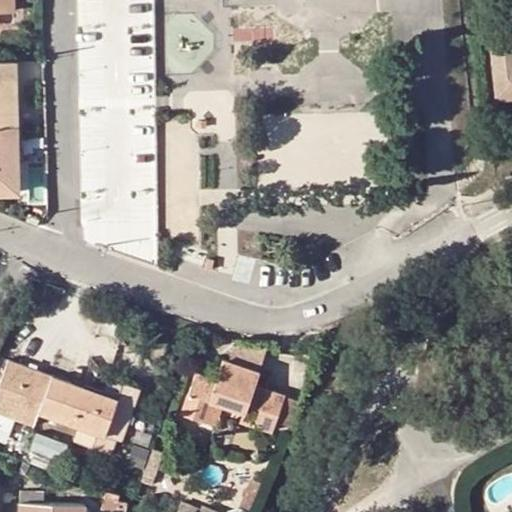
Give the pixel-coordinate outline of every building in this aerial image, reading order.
[(13,0),(0,0),(0,23),(4,24),(3,11),(14,11),(13,0)] [(511,31),(490,34),(492,48),(511,45),(511,31)] [(511,45),(492,48),(497,100),(511,98),(511,45)] [(0,76),(0,125),(14,125),(13,76),(0,76)] [(0,195),(17,195),(14,125),(0,125),(0,195)] [(195,373),(180,414),(203,422),(210,401),(221,405),(244,413),(247,404),(259,408),(254,424),(273,430),(284,396),(254,385),(259,371),(222,359),(215,380),(195,373)] [(85,388),(9,360),(0,385),(0,414),(35,427),(39,413),(120,443),(139,389),(123,383),(116,401),(85,390),(85,388)] [(221,405),(210,401),(203,422),(214,426),(221,405)] [(259,408),(247,404),(244,413),(242,420),(254,424),(259,408)] [(41,429),(33,443),(59,458),(67,444),(41,429)] [(19,491),(19,503),(40,504),(41,492),(19,491)] [(40,504),(19,503),(18,511),(84,511),(85,505),(40,504)]
